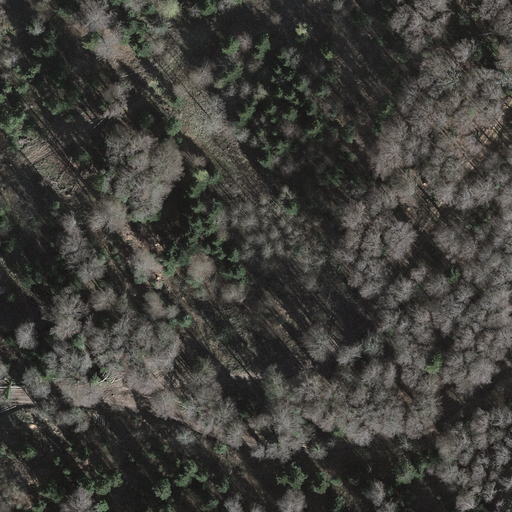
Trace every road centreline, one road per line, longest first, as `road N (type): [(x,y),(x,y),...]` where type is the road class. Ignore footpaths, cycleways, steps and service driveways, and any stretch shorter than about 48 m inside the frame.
road 1 (track): [(89,397),(137,382),(310,362),(364,315),(511,108)]
road 2 (track): [(511,370),(413,442),(332,458),(250,448),(135,400),(0,395)]
